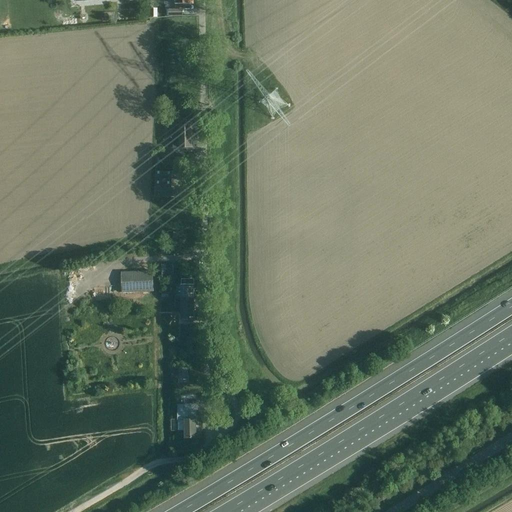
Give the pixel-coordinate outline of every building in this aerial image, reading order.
[(173,148),(192,147),(192,125),(173,126),(173,148)] [(154,197),(171,198),(172,171),(172,170),(155,170),(154,197)] [(153,272),(121,273),(122,293),(154,292),(153,272)] [(181,298),(194,298),(194,285),(193,285),(193,280),(181,280),(182,285),(176,285),(176,298),(181,298)] [(194,298),(181,298),(182,321),(194,321),(194,298)] [(178,368),(178,369),(178,376),(178,378),(188,378),(187,368),(178,368)] [(196,438),(195,405),(177,405),(177,421),(178,421),(178,431),(184,431),(184,438),(196,438)]
